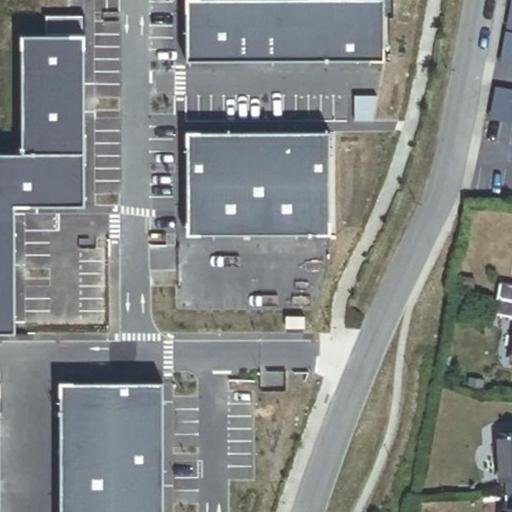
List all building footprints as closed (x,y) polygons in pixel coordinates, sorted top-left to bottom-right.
[(366,0),(193,0),(193,44),(367,44),(366,0)] [(511,67),(511,36),(508,35),(500,65),(511,67)] [(511,94),(498,91),(490,120),(511,125),(511,94)] [(330,127),(183,130),(185,235),(333,231),(330,127)] [(159,511),(160,381),(60,381),(59,511),(159,511)] [(511,435),(498,436),(501,497),(511,495),(511,435)] [(511,511),(511,495),(501,497),(502,511),(511,511)]
